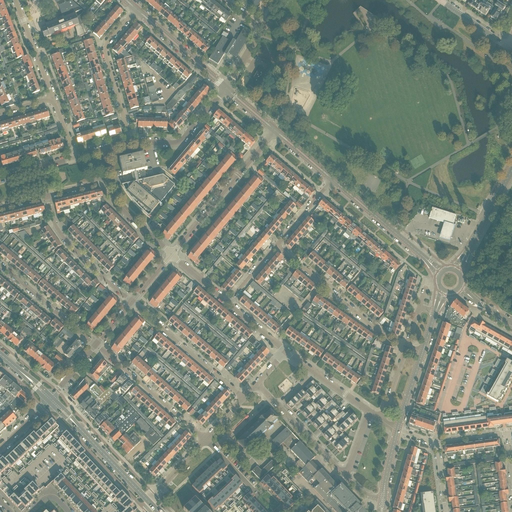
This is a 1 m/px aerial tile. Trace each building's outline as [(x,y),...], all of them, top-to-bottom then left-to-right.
[(53,0),(55,1),(57,4),(59,8),(60,11),(61,15),(62,16),(64,15),(64,17),(56,20),(57,22),(43,27),(44,29),(41,30),(44,38),(49,36),(74,27),(75,29),(76,32),(77,34),(77,38),(77,37),(78,37),(79,37),(87,34),(83,24),(89,17),(85,14),(83,12),(82,13),(82,14),(81,15),(80,16),(79,16),(78,17),(77,17),(77,16),(75,13),(81,10),(82,10),(70,0),(53,0)] [(159,0),(153,8),(158,12),(163,6),(161,5),(163,2),(160,0),(159,0)] [(200,5),(205,9),(211,1),(210,0),(204,0),(200,5)] [(250,0),(248,3),(253,6),(255,8),(261,0),(250,0)] [(470,5),(475,9),(480,2),(476,0),(473,0),(474,0),(470,5)] [(480,2),(475,9),(480,12),(487,3),(482,0),(481,0),(480,2)] [(205,9),(210,12),(216,4),(211,1),(205,9)] [(487,3),(480,12),(485,16),(488,12),(490,9),(492,10),(494,7),(487,2),(487,3)] [(493,13),(490,17),(496,21),(502,11),(503,11),(505,7),(503,6),(503,5),(497,2),(495,5),(499,8),(497,11),(495,10),(493,13)] [(158,12),(163,16),(170,8),(165,4),(163,6),(158,12)] [(210,12),(214,16),(221,8),(216,4),(210,12)] [(109,10),(112,12),(118,17),(123,12),(123,11),(122,12),(117,7),(117,6),(114,10),(112,8),(110,8),(109,10)] [(163,16),(167,20),(172,15),(170,13),(172,10),(170,8),(163,16)] [(214,16),(219,20),(225,12),(221,8),(214,16)] [(0,14),(0,19),(0,20),(8,17),(6,12),(0,14)] [(112,12),(107,17),(113,23),(118,17),(112,12)] [(225,12),(219,20),(219,21),(223,24),(230,16),(225,12)] [(167,20),(172,24),(177,19),(172,15),(167,20)] [(105,16),(101,21),(103,22),(109,28),(113,23),(107,17),(105,16)] [(177,19),(172,24),(177,28),(181,23),(184,20),(179,16),(177,19)] [(0,20),(3,26),(11,23),(8,17),(0,20)] [(103,22),(98,28),(104,33),(109,28),(103,22)] [(4,29),(5,32),(13,28),(11,23),(3,26),(0,26),(0,27),(1,30),(4,29)] [(136,23),(131,29),(137,34),(142,28),(136,24),(136,23)] [(177,28),(181,32),(186,27),(181,23),(177,28)] [(186,36),(186,37),(191,31),(192,29),(190,27),(188,29),(186,27),(181,32),(184,34),(183,35),(185,37),(186,36)] [(5,32),(3,32),(5,38),(7,37),(8,37),(15,34),(13,28),(5,32)] [(104,33),(98,28),(93,33),(93,34),(94,33),(99,38),(99,39),(104,33)] [(228,53),(236,58),(251,32),(252,33),(252,32),(244,28),(235,42),(233,41),(232,42),(231,43),(222,37),(209,59),(218,64),(217,65),(218,65),(224,55),(224,54),(225,55),(226,56),(228,54),(228,53)] [(131,29),(127,34),(133,39),(137,34),(131,29)] [(188,39),(191,41),(196,35),(191,31),(186,37),(186,38),(188,39)] [(7,37),(5,38),(7,44),(9,43),(10,43),(17,40),(15,34),(8,37),(7,37)] [(127,34),(122,39),(128,44),(133,39),(127,34)] [(144,40),(142,42),(144,44),(146,42),(150,37),(148,34),(144,39),(144,40)] [(194,44),(195,45),(200,39),(196,35),(191,41),(193,43),(192,43),(194,45),(194,44)] [(145,45),(150,49),(155,43),(150,38),(150,39),(145,45),(145,44),(145,45)] [(196,45),(195,46),(197,48),(198,47),(200,49),(206,42),(202,38),(200,39),(195,45),(196,45)] [(122,39),(117,44),(123,49),(123,50),(126,53),(131,48),(130,47),(128,45),(128,44),(122,39)] [(9,43),(11,48),(19,45),(17,40),(9,43)] [(84,42),(86,49),(94,47),(91,40),(84,42)] [(206,42),(200,49),(202,51),(202,52),(204,53),(205,53),(208,49),(210,48),(212,45),(207,41),(206,42)] [(150,49),(154,53),(160,47),(155,43),(150,49)] [(117,44),(112,50),(113,50),(118,55),(120,53),(123,56),(123,59),(125,58),(130,57),(126,53),(123,50),(123,49),(117,44)] [(11,48),(14,54),(21,51),(19,45),(11,48)] [(86,49),(88,56),(96,54),(94,47),(86,49)] [(154,53),(159,57),(164,51),(160,47),(154,53)] [(52,56),(51,56),(52,57),(54,63),(61,60),(64,60),(62,54),(66,53),(64,49),(57,52),(57,53),(58,54),(52,56)] [(21,51),(14,54),(16,60),(16,59),(23,57),(24,57),(21,51)] [(159,57),(163,61),(169,55),(164,51),(159,57)] [(88,56),(90,63),(97,60),(96,54),(88,56)] [(163,61),(168,65),(173,59),(169,55),(163,61)] [(20,60),(22,66),(30,63),(28,57),(27,57),(28,57),(20,60)] [(61,60),(54,63),(57,70),(67,66),(66,63),(65,63),(65,62),(64,59),(64,60),(61,60)] [(117,62),(119,69),(127,67),(129,66),(129,65),(127,59),(124,60),(124,59),(124,60),(117,62)] [(168,65),(172,69),(178,63),(173,59),(168,65)] [(90,63),(92,69),(99,67),(97,60),(90,63)] [(20,67),(22,72),(32,68),(30,63),(22,66),(20,67)] [(175,75),(177,73),(182,67),(178,63),(172,69),(170,71),(175,75)] [(67,66),(57,70),(59,76),(69,72),(67,66)] [(92,69),(94,76),(101,74),(99,67),(92,69)] [(127,67),(119,69),(121,76),(128,73),(127,67)] [(159,75),(160,73),(162,71),(158,67),(154,71),(159,75)] [(177,73),(181,77),(187,70),(182,67),(177,73)] [(23,78),(25,77),(33,74),(31,69),(32,68),(22,72),(21,73),(23,78)] [(270,76),(267,74),(267,73),(259,69),(248,86),(256,90),(261,82),(264,84),(270,76)] [(187,70),(181,77),(186,81),(186,80),(191,75),(187,70)] [(69,72),(59,76),(62,83),(69,80),(72,79),(69,72)] [(128,73),(121,76),(123,83),(133,80),(133,79),(131,73),(128,73)] [(25,77),(27,83),(35,80),(33,74),(25,77)] [(94,76),(92,77),(94,83),(96,83),(103,81),(101,74),(94,76)] [(195,76),(188,83),(191,85),(192,84),(197,78),(195,76)] [(69,80),(62,83),(64,90),(72,87),(75,86),(74,85),(72,79),(69,80)] [(27,83),(25,84),(26,86),(27,88),(27,89),(37,86),(35,80),(27,83)] [(133,80),(123,83),(125,89),(133,87),(131,84),(134,83),(133,80)] [(96,83),(94,83),(95,90),(98,89),(105,87),(103,81),(96,83)] [(203,82),(198,88),(200,90),(206,95),(210,90),(204,85),(206,82),(204,81),(203,82)] [(37,86),(27,90),(29,97),(33,96),(32,94),(39,91),(39,92),(40,92),(37,86)] [(133,87),(125,89),(127,96),(134,94),(137,93),(135,86),(133,87)] [(64,90),(67,96),(74,93),(72,87),(64,90)] [(97,97),(100,96),(107,94),(105,87),(98,89),(95,90),(97,97)] [(200,90),(196,94),(202,100),(204,97),(204,98),(206,96),(206,95),(200,90)] [(74,93),(67,96),(69,103),(77,100),(74,93)] [(134,94),(127,96),(129,103),(136,100),(136,97),(138,96),(137,93),(134,94)] [(100,96),(102,103),(109,101),(107,94),(100,96)] [(177,94),(173,98),(178,102),(181,98),(177,94)] [(196,94),(192,99),(198,104),(202,100),(196,94)] [(6,96),(0,98),(0,102),(2,106),(5,104),(6,107),(14,105),(12,101),(9,102),(6,96)] [(77,100),(69,103),(72,109),(79,106),(81,105),(79,99),(77,100)] [(192,99),(188,104),(195,109),(198,104),(192,99)] [(136,100),(129,103),(131,110),(131,109),(136,108),(138,107),(139,107),(136,100)] [(102,103),(104,109),(111,107),(109,101),(102,103)] [(186,102),(182,106),(184,108),(191,113),(195,109),(188,104),(186,102)] [(169,103),(166,107),(167,110),(170,109),(170,111),(171,110),(172,109),(174,107),(169,103)] [(79,106),(72,109),(74,115),(82,113),(79,106)] [(111,107),(104,109),(106,117),(106,116),(113,114),(113,115),(111,107)] [(184,108),(181,113),(187,118),(191,113),(184,108)] [(47,109),(40,111),(42,119),(49,117),(47,110),(47,109)] [(40,111),(33,113),(36,121),(42,119),(40,111)] [(213,117),(218,121),(223,115),(219,111),(213,117)] [(33,113),(27,115),(29,123),(30,126),(36,124),(36,121),(36,120),(33,113)] [(82,113),(74,115),(77,122),(77,123),(77,122),(81,120),(84,119),(84,120),(82,113)] [(181,113),(177,117),(183,123),(187,118),(181,113)] [(27,115),(20,117),(22,125),(29,123),(27,115)] [(218,121),(223,125),(228,118),(226,116),(226,117),(223,115),(218,121)] [(175,116),(168,124),(169,124),(169,125),(173,130),(177,126),(179,128),(183,123),(177,117),(176,118),(175,116)] [(20,117),(13,119),(15,127),(22,125),(20,117)] [(223,125),(221,127),(225,131),(226,130),(232,122),(230,121),(231,120),(228,118),(223,125)] [(13,119),(6,121),(9,129),(15,127),(13,119)] [(6,121),(0,123),(0,124),(2,133),(9,131),(9,129),(6,121)] [(232,122),(226,130),(230,134),(237,126),(232,122)] [(119,126),(113,128),(115,135),(121,134),(119,126)] [(230,134),(229,135),(234,139),(235,138),(241,130),(237,126),(230,134)] [(99,129),(101,137),(107,135),(105,127),(99,129)] [(99,129),(93,130),(95,138),(101,137),(99,129)] [(203,129),(199,134),(205,139),(209,134),(203,129)] [(93,130),(87,132),(90,140),(95,138),(93,130)] [(239,141),(241,140),(246,133),(244,131),(244,132),(241,130),(235,138),(239,141)] [(84,142),(81,134),(81,132),(75,134),(78,144),(84,142)] [(87,132),(81,134),(84,142),(90,140),(87,132)] [(241,140),(245,144),(250,138),(248,136),(249,135),(246,133),(241,140)] [(199,134),(195,138),(202,144),(205,139),(199,134)] [(195,138),(191,143),(198,148),(202,144),(195,138)] [(245,144),(243,147),(248,151),(250,148),(255,142),(250,138),(245,144)] [(47,140),(42,142),(42,144),(44,149),(45,149),(46,153),(52,151),(51,147),(50,147),(48,143),(47,140)] [(56,140),(54,141),(55,145),(56,145),(58,150),(63,148),(62,142),(61,143),(60,140),(56,141),(56,140)] [(54,141),(48,143),(50,147),(51,147),(52,151),(58,150),(56,145),(55,145),(54,141)] [(191,143),(188,148),(194,153),(198,148),(191,143)] [(44,149),(42,144),(37,146),(38,149),(39,149),(41,155),(46,153),(45,149),(44,149)] [(188,148),(184,152),(190,158),(194,153),(188,148)] [(183,153),(180,157),(186,162),(189,164),(193,160),(190,158),(184,152),(183,153)] [(231,153),(224,161),(231,166),(237,158),(231,153)] [(143,212),(147,215),(149,217),(175,186),(163,176),(162,176),(146,180),(145,176),(147,176),(146,173),(145,174),(144,170),(147,169),(143,154),(136,155),(137,157),(133,158),(132,156),(126,158),(119,159),(122,170),(123,175),(131,173),(132,177),(131,177),(131,179),(132,179),(133,183),(122,185),(123,187),(127,193),(131,198),(135,204),(139,208),(143,212)] [(268,164),(271,167),(276,160),(272,156),(263,165),(265,167),(268,164)] [(180,157),(176,162),(182,167),(184,165),(186,162),(180,157)] [(274,172),(276,170),(281,164),(276,160),(271,167),(270,168),(274,172)] [(224,161),(217,169),(224,175),(231,166),(224,161)] [(176,162),(172,166),(178,171),(182,167),(176,162)] [(274,172),(274,173),(278,176),(278,177),(286,167),(284,165),(283,166),(281,164),(276,170),(274,172)] [(178,171),(172,166),(168,171),(174,176),(176,174),(178,171)] [(278,176),(278,177),(282,181),(285,178),(290,172),(288,170),(289,169),(286,167),(278,177),(278,176)] [(194,173),(200,178),(203,174),(197,169),(194,173)] [(217,169),(210,177),(217,183),(224,175),(217,169)] [(285,178),(290,182),(296,175),(293,173),(293,174),(290,172),(285,178)] [(257,174),(250,183),(257,188),(264,180),(257,174)] [(290,182),(294,186),(300,180),(298,178),(298,177),(296,175),(290,182)] [(210,177),(203,186),(210,191),(217,183),(210,177)] [(294,186),(299,190),(305,183),(303,181),(302,182),(300,180),(294,186)] [(250,183),(243,191),(250,196),(257,188),(250,183)] [(299,190),(304,194),(309,188),(307,186),(307,185),(305,183),(299,190)] [(203,186),(196,194),(203,199),(210,191),(203,186)] [(304,194),(302,197),(307,201),(314,192),(309,188),(304,194)] [(101,191),(95,192),(97,199),(100,198),(101,203),(103,203),(104,202),(101,191)] [(243,191),(236,199),(243,205),(250,196),(243,191)] [(95,192),(89,193),(91,201),(92,204),(98,203),(97,199),(95,192)] [(196,194),(189,202),(196,207),(203,199),(196,194)] [(66,199),(60,201),(63,212),(69,210),(66,199)] [(236,199),(229,207),(236,213),(243,205),(236,199)] [(317,208),(321,212),(328,204),(328,203),(326,201),(326,202),(323,200),(317,208)] [(63,212),(60,201),(54,202),(57,214),(60,213),(60,212),(63,212)] [(189,202),(182,210),(189,216),(196,207),(189,202)] [(290,202),(286,207),(292,211),(295,207),(290,202)] [(328,204),(323,210),(325,211),(328,214),(333,208),(328,204)] [(46,217),(43,205),(37,207),(39,214),(42,213),(45,224),(48,223),(46,217)] [(101,210),(105,215),(110,209),(106,205),(101,210)] [(229,207),(222,216),(229,221),(236,213),(229,207)] [(286,207),(283,211),(288,216),(292,211),(286,207)] [(31,208),(25,210),(27,217),(33,215),(31,208)] [(328,214),(333,218),(338,212),(333,208),(328,214)] [(438,221),(444,223),(452,225),(452,226),(453,226),(453,225),(456,215),(433,208),(429,218),(429,219),(430,218),(437,221),(438,221)] [(105,215),(109,219),(114,213),(110,209),(105,215)] [(182,210),(176,218),(182,224),(189,216),(182,210)] [(20,211),(14,212),(16,220),(19,219),(20,222),(23,222),(22,218),(20,211)] [(283,211),(279,216),(284,220),(288,216),(283,211)] [(333,218),(331,220),(336,224),(342,216),(338,212),(333,218)] [(111,221),(113,223),(118,217),(114,213),(109,219),(107,221),(109,223),(111,221)] [(276,214),(272,218),(275,220),(280,225),(284,220),(279,216),(278,216),(276,214)] [(222,216),(215,224),(222,229),(229,221),(222,216)] [(335,225),(340,229),(347,220),(342,216),(336,224),(335,225)] [(113,223),(117,227),(122,221),(118,217),(113,223)] [(176,218),(169,227),(175,232),(182,224),(176,218)] [(308,218),(305,222),(310,227),(314,222),(308,218)] [(275,220),(271,225),(276,229),(280,225),(275,220)] [(340,229),(345,233),(352,224),(347,220),(340,229)] [(117,227),(121,231),(126,226),(122,221),(117,227)] [(455,224),(444,221),(439,238),(450,241),(455,224)] [(305,222),(301,227),(306,231),(310,227),(305,222)] [(215,224),(208,232),(215,238),(222,229),(215,224)] [(349,237),(350,237),(357,228),(352,224),(345,233),(349,237)] [(271,225),(267,229),(272,234),(276,229),(271,225)] [(73,226),(68,231),(72,235),(77,230),(79,228),(77,226),(75,228),(73,226)] [(121,235),(123,237),(130,230),(126,226),(121,231),(123,233),(121,235)] [(41,235),(42,237),(51,231),(48,227),(42,231),(43,233),(41,235)] [(175,232),(169,227),(162,235),(168,241),(175,232)] [(301,227),(297,231),(302,236),(304,237),(308,233),(306,231),(301,227)] [(350,237),(354,241),(362,232),(357,228),(350,237)] [(267,229),(263,234),(269,238),(272,234),(267,229)] [(77,230),(72,235),(76,239),(83,232),(81,230),(79,232),(77,230)] [(127,237),(129,239),(134,234),(130,230),(123,237),(125,239),(127,237)] [(51,231),(42,237),(44,239),(46,238),(48,240),(54,236),(51,231)] [(256,235),(257,236),(265,243),(269,238),(263,234),(260,231),(256,235)] [(297,231),(293,236),(298,240),(302,236),(297,231)] [(83,232),(76,239),(80,243),(85,238),(83,236),(85,234),(83,232)] [(208,232),(202,240),(208,246),(215,238),(208,232)] [(359,245),(361,242),(366,236),(362,232),(354,241),(359,245)] [(134,234),(129,239),(127,241),(129,243),(131,241),(134,243),(139,238),(134,234)] [(48,240),(51,245),(57,241),(54,236),(48,240)] [(257,236),(254,241),(256,243),(261,247),(265,243),(257,236)] [(293,236),(289,240),(294,245),(298,240),(293,236)] [(364,245),(366,246),(371,240),(366,236),(361,242),(359,245),(361,248),(364,245)] [(85,238),(80,243),(84,247),(89,242),(91,240),(89,238),(87,240),(85,238)] [(202,240),(195,248),(201,254),(208,246),(202,240)] [(294,245),(289,240),(285,245),(290,250),(294,245)] [(366,246),(368,248),(367,248),(370,251),(376,244),(371,240),(366,246)] [(57,241),(51,245),(49,247),(51,249),(53,247),(55,250),(61,246),(57,241)] [(252,241),(248,245),(251,248),(252,247),(257,252),(261,247),(256,243),(255,243),(252,241)] [(89,242),(84,247),(88,251),(93,246),(89,242)] [(374,257),(376,254),(381,249),(376,244),(370,251),(369,252),(374,257)] [(88,251),(92,255),(99,248),(98,246),(95,248),(93,246),(88,251)] [(147,252),(143,257),(150,262),(156,254),(150,249),(148,247),(145,251),(146,251),(147,252)] [(252,247),(248,252),(253,256),(257,252),(252,247)] [(2,255),(6,258),(11,253),(13,250),(11,248),(9,251),(6,249),(2,255)] [(99,248),(92,255),(96,259),(101,254),(99,252),(101,250),(99,248)] [(195,248),(188,257),(194,262),(197,265),(200,262),(197,259),(197,258),(201,254),(195,248)] [(56,259),(57,260),(65,253),(61,249),(56,254),(58,256),(56,259)] [(376,254),(381,258),(385,253),(381,249),(376,254)] [(11,253),(6,258),(10,262),(17,254),(15,252),(13,255),(11,253)] [(245,255),(244,256),(245,257),(246,258),(249,261),(253,256),(248,252),(246,255),(245,255)] [(61,260),(64,262),(69,257),(65,253),(57,260),(59,262),(61,260)] [(278,253),(274,258),(279,262),(283,258),(278,253)] [(308,258),(313,262),(317,257),(312,253),(308,258)] [(381,258),(385,262),(390,257),(385,253),(381,258)] [(10,262),(15,266),(19,260),(17,258),(19,256),(17,254),(10,262)] [(96,259),(96,260),(100,264),(108,256),(106,254),(104,257),(101,254),(96,259)] [(241,254),(238,259),(240,261),(245,265),(249,261),(246,258),(245,257),(244,256),(241,254)] [(108,256),(100,264),(104,268),(104,267),(109,262),(107,260),(109,258),(108,256)] [(64,262),(68,266),(73,261),(69,257),(64,262)] [(143,257),(130,273),(136,278),(150,262),(143,257)] [(313,262),(317,266),(322,260),(317,257),(313,262)] [(388,269),(390,266),(395,261),(390,257),(385,262),(383,265),(388,269)] [(270,262),(277,269),(278,269),(281,264),(279,262),(274,258),(270,262)] [(19,260),(15,266),(19,269),(26,261),(24,260),(22,262),(19,260)] [(104,267),(104,268),(109,272),(110,270),(112,268),(114,267),(111,264),(114,262),(112,260),(109,262),(104,267)] [(317,266),(322,270),(326,264),(322,260),(317,266)] [(19,269),(23,273),(28,267),(26,265),(28,263),(26,261),(19,269)] [(70,268),(72,270),(77,265),(73,261),(68,266),(65,269),(67,271),(70,268)] [(245,265),(240,261),(236,266),(241,270),(245,265)] [(395,261),(390,266),(393,269),(391,271),(393,273),(400,265),(395,261)] [(270,262),(266,267),(272,272),(274,273),(277,269),(270,262)] [(326,264),(322,270),(326,273),(331,268),(333,266),(328,262),(326,264)] [(28,267),(23,273),(28,277),(35,269),(30,265),(28,267)] [(72,270),(69,273),(71,275),(72,275),(74,277),(81,269),(77,265),(72,270)] [(266,267),(262,272),(268,276),(272,272),(266,267)] [(326,273),(331,277),(335,272),(331,268),(326,273)] [(35,269),(28,277),(32,280),(37,275),(39,273),(35,269)] [(78,276),(80,279),(85,273),(81,269),(74,277),(75,279),(78,276)] [(237,270),(233,275),(238,279),(242,275),(237,270)] [(176,271),(169,279),(176,284),(177,283),(179,285),(185,278),(176,271)] [(292,276),(291,278),(295,282),(297,280),(301,275),(297,271),(292,276)] [(262,272),(259,276),(264,281),(268,276),(262,272)] [(331,277),(335,281),(340,276),(335,272),(331,277)] [(80,279),(78,281),(82,285),(84,283),(89,277),(85,273),(80,279)] [(136,278),(130,273),(123,281),(130,287),(136,278)] [(409,280),(408,284),(414,286),(416,280),(411,279),(412,276),(408,274),(406,279),(409,280)] [(37,275),(32,280),(37,284),(43,276),(41,275),(39,277),(37,275)] [(233,275),(229,279),(234,284),(238,279),(233,275)] [(297,280),(302,284),(306,279),(301,275),(297,280)] [(340,276),(335,281),(340,285),(344,280),(347,277),(344,275),(342,278),(340,276)] [(259,276),(254,281),(260,285),(262,287),(266,282),(264,281),(259,276)] [(38,285),(42,289),(47,284),(45,282),(47,279),(45,277),(38,285)] [(84,283),(88,287),(93,282),(89,277),(84,283)] [(344,280),(340,285),(344,289),(348,285),(349,284),(351,281),(350,280),(347,277),(344,280)] [(227,278),(223,282),(225,284),(230,288),(234,284),(229,279),(229,280),(227,278)] [(169,279),(156,295),(163,300),(176,284),(169,279)] [(302,284),(306,288),(311,282),(306,279),(302,284)] [(93,282),(88,287),(90,289),(92,287),(94,289),(99,284),(95,280),(93,282)] [(0,289),(0,291),(1,292),(2,292),(4,293),(11,285),(6,282),(2,287),(0,289)] [(188,288),(186,291),(188,293),(190,290),(195,285),(191,282),(187,287),(188,288)] [(311,282),(306,288),(311,292),(315,287),(311,282)] [(405,283),(403,289),(404,289),(406,290),(412,292),(414,286),(408,284),(407,284),(405,283)] [(42,289),(47,293),(51,287),(47,284),(42,289)] [(230,288),(225,284),(221,289),(226,293),(230,288)] [(8,293),(10,295),(15,289),(11,285),(4,293),(6,295),(8,293)] [(290,288),(288,290),(293,294),(297,290),(293,286),(292,286),(290,288)] [(347,291),(351,295),(356,290),(351,286),(347,291)] [(47,293),(51,297),(58,289),(56,287),(54,289),(51,287),(47,293)] [(193,293),(198,296),(202,291),(198,287),(193,293)] [(403,288),(401,294),(402,295),(404,295),(411,297),(412,292),(406,290),(404,289),(403,289),(403,288)] [(15,289),(10,295),(13,297),(11,299),(13,301),(20,293),(15,289)] [(51,297),(56,300),(60,295),(58,293),(60,290),(58,289),(51,297)] [(351,295),(356,299),(360,293),(356,290),(351,295)] [(202,291),(198,296),(202,300),(207,295),(202,291)] [(360,293),(356,299),(360,303),(365,297),(367,295),(362,291),(360,293)] [(239,302),(244,306),(248,301),(250,299),(243,293),(242,294),(242,295),(244,297),(239,302)] [(18,301),(21,304),(25,298),(21,294),(14,302),(16,304),(18,301)] [(56,300),(60,304),(65,298),(67,296),(65,294),(63,297),(60,295),(56,300)] [(112,294),(105,303),(112,308),(119,300),(112,294)] [(163,300),(156,295),(149,303),(156,308),(163,300)] [(202,300),(207,304),(211,299),(207,295),(202,300)] [(313,301),(311,304),(316,307),(317,305),(321,299),(317,296),(313,301)] [(360,303),(365,306),(369,301),(365,297),(360,303)] [(21,308),(23,310),(30,302),(25,298),(21,304),(23,306),(21,308)] [(60,304),(64,308),(69,302),(71,300),(69,298),(67,300),(65,298),(60,304)] [(207,304),(212,308),(216,303),(211,299),(207,304)] [(317,305),(322,308),(326,303),(321,299),(317,305)] [(369,301),(365,306),(369,310),(374,305),(375,302),(371,299),(369,301)] [(178,305),(172,300),(170,302),(176,308),(178,305)] [(244,306),(248,310),(253,304),(248,301),(244,306)] [(449,307),(447,311),(446,314),(445,318),(444,321),(444,322),(452,324),(453,320),(451,320),(453,314),(460,306),(459,305),(460,303),(458,301),(457,301),(456,301),(457,301),(456,302),(455,302),(453,304),(454,305),(451,308),(449,307)] [(30,302),(23,310),(25,311),(27,309),(29,311),(34,305),(30,302)] [(64,308),(69,311),(73,306),(75,303),(73,302),(71,304),(69,302),(64,308)] [(253,304),(248,310),(253,314),(257,308),(259,306),(255,302),(253,304)] [(105,303),(92,319),(98,324),(112,308),(105,303)] [(214,314),(216,312),(221,307),(216,303),(212,308),(210,310),(214,314)] [(322,308),(327,312),(331,306),(326,303),(322,308)] [(452,324),(456,326),(457,322),(455,321),(457,317),(464,309),(463,309),(464,306),(462,304),(461,305),(461,304),(461,305),(460,306),(453,314),(451,320),(453,320),(452,324)] [(34,305),(29,311),(32,313),(30,315),(32,317),(38,309),(34,305)] [(369,310),(374,314),(379,309),(374,305),(369,310)] [(73,306),(69,311),(73,315),(78,310),(73,306)] [(327,312),(332,315),(336,309),(331,306),(327,312)] [(2,307),(0,308),(0,311),(4,315),(0,319),(0,320),(1,322),(6,316),(8,313),(9,313),(2,307)] [(216,312),(221,316),(225,310),(221,307),(216,312)] [(253,314),(257,317),(262,312),(257,308),(253,314)] [(464,328),(467,323),(462,320),(469,312),(470,312),(469,311),(469,312),(468,313),(467,312),(468,310),(466,308),(465,308),(464,309),(457,317),(455,321),(457,322),(456,326),(464,328)] [(38,309),(32,317),(33,319),(35,316),(36,316),(38,318),(43,313),(38,309)] [(332,315),(337,319),(341,313),(336,309),(332,315)] [(379,309),(374,314),(379,318),(383,313),(379,309)] [(221,316),(225,320),(230,314),(225,310),(221,316)] [(257,317),(262,321),(266,316),(262,312),(257,317)] [(43,313),(38,318),(40,320),(38,323),(40,324),(47,317),(43,313)] [(337,319),(342,322),(346,316),(341,313),(337,319)] [(225,320),(230,323),(234,318),(230,314),(225,320)] [(138,316),(131,324),(138,330),(145,322),(138,316)] [(262,321),(266,325),(271,320),(266,316),(262,321)] [(342,322),(340,324),(345,328),(347,326),(351,320),(346,316),(342,322)] [(47,317),(40,324),(42,326),(44,324),(47,326),(52,320),(47,317)] [(168,322),(173,326),(177,320),(173,317),(168,322)] [(266,325),(271,329),(275,324),(277,321),(273,317),(271,320),(266,325)] [(173,326),(177,330),(182,324),(184,322),(179,318),(177,320),(173,326)] [(230,323),(234,327),(239,322),(234,318),(230,323)] [(50,325),(54,329),(59,323),(55,319),(50,325)] [(98,324),(92,319),(85,327),(92,332),(98,324)] [(347,326),(351,329),(355,323),(351,320),(347,326)] [(474,321),(468,331),(474,334),(475,332),(479,324),(474,321)] [(479,324),(475,332),(480,335),(486,325),(485,325),(485,324),(481,321),(479,324)] [(237,333),(239,331),(243,326),(239,322),(234,327),(233,329),(237,333)] [(54,329),(52,331),(54,333),(56,330),(59,332),(60,331),(64,327),(59,323),(54,329)] [(351,329),(356,332),(360,327),(355,323),(351,329)] [(443,323),(441,329),(449,331),(451,326),(443,323)] [(131,324),(118,340),(125,346),(138,330),(131,324)] [(177,330),(182,333),(187,328),(182,324),(177,330)] [(275,324),(271,329),(276,333),(280,328),(275,324)] [(3,335),(4,336),(10,329),(5,325),(0,331),(0,332),(1,333),(1,334),(3,336),(3,335)] [(486,325),(480,335),(486,338),(491,328),(487,326),(486,325)] [(243,326),(239,331),(241,333),(239,335),(242,337),(243,335),(248,330),(243,326)] [(8,339),(15,331),(16,331),(11,327),(10,329),(4,336),(5,337),(5,338),(7,339),(8,339)] [(356,332),(361,336),(365,330),(360,327),(356,332)] [(23,330),(22,331),(29,337),(29,338),(33,333),(28,328),(27,329),(26,328),(23,330)] [(65,328),(61,332),(64,334),(71,341),(74,343),(77,341),(78,339),(68,331),(67,330),(65,328)] [(182,333),(187,337),(191,332),(187,328),(182,333)] [(285,334),(290,337),(294,331),(289,328),(285,334)] [(486,338),(485,340),(490,343),(491,341),(497,331),(491,328),(486,338)] [(187,337),(191,341),(196,336),(200,331),(197,329),(193,334),(191,332),(187,337)] [(399,331),(393,329),(391,335),(397,337),(399,331)] [(441,329),(439,335),(447,337),(449,331),(441,329)] [(248,330),(243,335),(241,338),(246,342),(253,334),(248,330)] [(361,336),(366,339),(370,334),(365,330),(361,336)] [(18,336),(15,334),(17,332),(15,331),(8,339),(10,340),(9,341),(11,343),(12,342),(13,343),(18,336)] [(290,337),(295,341),(299,335),(294,331),(290,337)] [(497,331),(491,341),(497,344),(502,334),(497,331)] [(299,335),(295,341),(299,344),(304,338),(306,336),(301,332),(299,335)] [(154,339),(158,343),(163,337),(158,334),(154,339)] [(370,334),(366,339),(371,343),(375,337),(370,334)] [(502,334),(497,344),(502,347),(508,337),(502,334)] [(18,336),(13,343),(17,346),(22,340),(18,336)] [(191,341),(196,345),(200,340),(196,336),(191,341)] [(304,338),(299,344),(304,348),(310,339),(306,336),(304,338)] [(50,345),(49,346),(50,346),(52,348),(52,349),(53,348),(60,340),(57,337),(52,343),(50,345)] [(158,343),(163,347),(167,341),(163,337),(158,343)] [(252,337),(248,341),(250,343),(252,345),(257,341),(252,337)] [(511,339),(508,337),(502,347),(508,350),(511,342),(511,339)] [(310,339),(304,348),(309,351),(314,345),(316,342),(311,338),(310,339)] [(24,351),(28,355),(34,348),(36,346),(35,346),(33,344),(29,340),(23,347),(24,347),(26,348),(24,351)] [(125,346),(118,340),(111,348),(118,354),(125,346)] [(196,345),(200,349),(205,344),(200,340),(196,345)] [(438,340),(436,346),(443,348),(445,343),(438,340)] [(71,341),(67,346),(75,352),(81,344),(77,341),(74,343),(71,341)] [(163,347),(167,350),(172,345),(167,341),(163,347)] [(314,345),(309,351),(314,355),(318,348),(321,345),(316,342),(314,345)] [(200,349),(205,353),(209,347),(205,344),(200,349)] [(269,352),(260,344),(256,349),(259,352),(265,357),(268,354),(268,353),(269,352)] [(132,348),(138,353),(140,350),(134,345),(132,348)] [(167,350),(172,354),(176,349),(172,345),(167,350)] [(382,352),(385,353),(391,355),(393,349),(387,347),(384,345),(382,352)] [(63,351),(63,352),(64,352),(65,353),(64,355),(65,355),(65,356),(69,359),(75,352),(67,346),(63,350),(63,351)] [(436,346),(434,351),(441,354),(443,348),(436,346)] [(205,353),(209,357),(214,351),(209,347),(205,353)] [(32,358),(38,352),(34,348),(28,355),(30,356),(29,357),(31,358),(32,358)] [(318,348),(314,355),(319,358),(324,352),(318,348)] [(172,354),(177,358),(181,353),(176,349),(172,354)] [(209,357),(214,360),(218,355),(214,351),(209,357)] [(357,353),(366,360),(367,357),(358,351),(357,353)] [(434,351),(432,357),(439,360),(441,354),(434,351)] [(36,361),(37,362),(42,355),(38,352),(32,358),(34,360),(33,360),(35,362),(36,361)] [(253,354),(255,356),(261,361),(265,357),(259,352),(257,354),(255,352),(253,354)] [(177,358),(175,360),(180,364),(181,362),(186,357),(184,355),(181,353),(177,358)] [(214,360),(218,364),(225,357),(220,353),(218,355),(214,360)] [(252,354),(249,358),(251,361),(257,366),(258,365),(258,364),(261,361),(255,356),(252,354)] [(321,360),(326,363),(331,357),(326,354),(321,360)] [(40,365),(41,365),(46,359),(42,355),(37,362),(38,363),(38,364),(40,365)] [(56,356),(55,358),(63,365),(66,362),(57,355),(56,356)] [(225,357),(218,364),(223,368),(230,360),(225,356),(225,357)] [(132,363),(136,367),(142,361),(137,357),(132,363)] [(181,362),(179,365),(184,368),(186,366),(190,361),(186,357),(184,359),(182,361),(181,362)] [(326,363),(331,367),(336,361),(331,357),(326,363)] [(432,357),(430,363),(437,366),(439,360),(432,357)] [(44,368),(45,369),(51,363),(46,359),(41,365),(42,367),(44,369),(44,368)] [(101,360),(97,365),(102,369),(103,370),(105,372),(107,369),(109,367),(101,360)] [(487,396),(498,402),(500,399),(501,400),(503,396),(502,395),(503,392),(505,393),(507,390),(505,389),(507,386),(508,387),(510,383),(509,382),(511,379),(511,380),(511,362),(508,360),(505,364),(508,365),(491,395),(488,394),(487,396)] [(136,367),(141,371),(146,365),(142,361),(136,367)] [(186,366),(190,370),(195,364),(190,361),(186,366)] [(251,361),(247,365),(253,370),(257,366),(251,361)] [(331,367),(336,370),(340,364),(336,361),(331,367)] [(51,363),(45,369),(46,370),(46,371),(48,373),(49,372),(49,373),(55,366),(51,363)] [(430,363),(428,369),(435,372),(437,366),(430,363)] [(188,372),(193,376),(195,373),(195,374),(199,368),(195,364),(190,370),(188,372)] [(336,370),(341,374),(345,368),(340,364),(336,370)] [(97,365),(93,370),(101,376),(103,374),(105,372),(103,370),(102,369),(97,365)] [(141,371),(145,376),(151,370),(146,365),(141,371)] [(247,365),(243,369),(249,375),(253,370),(247,365)] [(195,374),(199,377),(204,372),(199,368),(195,374)] [(341,374),(346,377),(350,371),(345,368),(341,374)] [(243,369),(239,374),(245,379),(249,375),(243,369)] [(376,369),(374,374),(377,376),(384,378),(386,372),(379,370),(376,369)] [(428,369),(426,375),(434,377),(437,378),(439,373),(435,372),(428,369)] [(101,376),(93,370),(89,375),(97,381),(101,376)] [(145,376),(150,380),(155,374),(150,371),(151,370),(145,376)] [(346,377),(351,381),(355,375),(350,371),(346,377)] [(199,377),(204,381),(208,376),(204,372),(199,377)] [(355,375),(351,381),(356,384),(359,380),(360,378),(361,375),(357,372),(355,375)] [(150,380),(154,384),(159,378),(155,374),(150,380)] [(245,379),(239,374),(235,378),(241,383),(245,379)] [(0,390),(9,380),(5,377),(3,375),(2,377),(0,378),(0,390)] [(426,375),(424,380),(432,383),(434,377),(426,375)] [(122,376),(116,382),(118,384),(117,385),(120,387),(122,385),(127,380),(122,376)] [(208,376),(204,381),(209,385),(213,380),(208,376)] [(89,388),(94,383),(90,380),(86,377),(75,391),(76,392),(71,397),(75,401),(77,399),(80,396),(87,390),(89,388)] [(154,384),(159,388),(164,382),(159,378),(154,384)] [(0,390),(0,396),(2,399),(5,401),(17,388),(9,380),(0,390)] [(334,409),(337,406),(332,400),(328,403),(323,398),(326,395),(321,389),(317,392),(312,386),(316,383),(313,380),(305,388),(308,390),(305,393),(302,390),(287,405),(292,411),(294,409),(297,412),(299,410),(302,407),(305,409),(301,412),(307,418),(310,415),(316,420),(312,424),(318,430),(321,426),(326,432),(323,435),(328,441),(332,438),(334,440),(331,444),(339,452),(350,442),(342,433),(357,419),(352,413),(350,415),(347,412),(345,414),(342,411),(339,414),(334,409)] [(370,383),(369,385),(371,385),(370,386),(373,387),(380,389),(382,383),(375,381),(372,380),(371,383),(370,383)] [(424,380),(422,386),(430,389),(432,383),(424,380)] [(210,385),(215,389),(219,385),(214,381),(210,385)] [(133,385),(129,382),(121,390),(123,392),(121,393),(123,395),(133,385)] [(159,388),(163,392),(168,386),(164,382),(159,388)] [(83,402),(80,406),(84,410),(84,411),(84,410),(83,411),(85,412),(85,413),(85,412),(91,406),(91,405),(96,400),(103,393),(94,383),(89,388),(87,390),(91,395),(83,402)] [(163,392),(168,395),(172,390),(168,386),(163,392)] [(422,386),(420,392),(428,395),(430,389),(422,386)] [(135,388),(131,392),(135,396),(140,391),(135,387),(135,388)] [(380,389),(373,387),(371,393),(378,395),(380,389)] [(17,388),(5,401),(9,406),(15,399),(21,391),(17,388)] [(107,389),(103,393),(96,400),(91,405),(91,406),(85,412),(89,416),(99,407),(100,406),(112,394),(107,389)] [(168,395),(172,399),(177,394),(172,390),(168,395)] [(225,390),(220,394),(226,399),(230,395),(225,390)] [(15,399),(9,406),(13,410),(16,413),(29,398),(21,391),(15,399)] [(135,396),(140,400),(144,395),(140,391),(135,396)] [(116,401),(119,398),(114,393),(109,397),(114,403),(116,401)] [(172,399),(177,403),(181,398),(177,394),(172,399)] [(220,394),(216,398),(222,404),(226,399),(220,394)] [(140,400),(144,404),(149,399),(144,395),(140,400)] [(7,418),(12,423),(13,422),(16,419),(13,416),(16,413),(13,410),(9,406),(5,401),(2,399),(0,396),(0,408),(1,410),(8,417),(7,418)] [(119,398),(116,401),(121,407),(126,403),(121,397),(119,398)] [(426,400),(418,397),(416,403),(424,406),(426,400)] [(177,403),(181,407),(186,402),(181,398),(177,403)] [(216,398),(212,403),(218,408),(222,404),(216,398)] [(144,404),(149,408),(153,403),(149,399),(144,404)] [(186,402),(181,407),(186,412),(191,406),(186,402)] [(149,408),(153,412),(158,407),(153,403),(149,408)] [(212,403),(208,407),(214,412),(218,408),(212,403)] [(99,407),(89,416),(93,420),(97,417),(99,414),(98,412),(102,408),(100,406),(99,407)] [(111,426),(104,432),(105,432),(105,433),(106,434),(107,434),(108,436),(118,427),(119,428),(132,416),(136,413),(130,407),(126,411),(129,414),(122,420),(120,417),(115,422),(116,424),(116,425),(115,425),(113,427),(111,425),(111,426)] [(153,412),(158,416),(162,411),(158,407),(153,412)] [(208,407),(204,412),(210,417),(214,412),(208,407)] [(0,414),(1,415),(5,420),(4,421),(9,426),(12,423),(7,418),(8,417),(1,410),(0,408),(0,414)] [(413,408),(412,412),(411,416),(412,417),(411,420),(410,420),(409,422),(410,423),(410,424),(409,425),(415,427),(421,410),(420,409),(420,410),(413,408)] [(201,409),(197,413),(200,416),(206,421),(210,417),(204,412),(201,409)] [(427,412),(421,429),(427,431),(431,419),(433,415),(434,415),(436,411),(435,411),(430,410),(429,409),(428,412),(427,412)] [(427,412),(421,410),(415,427),(421,429),(427,412)] [(158,416),(162,420),(166,415),(162,411),(158,416)] [(237,442),(244,450),(266,429),(267,431),(273,426),(272,424),(277,419),(270,411),(264,417),(263,416),(258,421),(259,422),(237,442)] [(96,420),(95,421),(99,426),(102,422),(104,420),(105,420),(106,421),(109,418),(108,417),(106,415),(107,414),(105,412),(104,413),(98,418),(96,420)] [(119,428),(110,437),(110,438),(114,442),(117,439),(124,433),(132,426),(135,424),(139,420),(141,418),(136,413),(132,416),(119,428)] [(501,415),(493,416),(494,425),(502,424),(506,424),(511,422),(511,413),(504,414),(505,417),(502,417),(501,415)] [(0,414),(0,422),(2,425),(6,429),(9,426),(4,421),(5,420),(1,415),(0,414)] [(162,420),(160,422),(165,426),(166,424),(171,419),(166,415),(162,420)] [(431,419),(427,431),(433,433),(433,432),(435,433),(439,417),(434,415),(433,415),(431,419)] [(200,416),(196,421),(202,426),(206,421),(200,416)] [(474,416),(468,417),(470,430),(476,429),(475,418),(474,416)] [(104,424),(100,427),(102,429),(102,430),(103,431),(104,431),(104,432),(111,426),(111,425),(109,423),(111,421),(112,421),(112,420),(110,417),(109,418),(107,420),(104,424)] [(462,417),(455,418),(456,421),(457,432),(463,431),(462,417)] [(468,417),(462,417),(463,431),(470,430),(468,417)] [(171,419),(166,424),(171,428),(176,423),(171,419)] [(52,420),(47,425),(54,432),(59,436),(59,437),(63,434),(62,433),(60,431),(61,430),(63,429),(60,427),(54,423),(52,420)] [(43,428),(50,436),(51,435),(54,432),(47,425),(43,428)] [(47,439),(50,436),(43,428),(39,432),(46,439),(47,439)] [(286,428),(282,432),(288,438),(292,434),(286,428)] [(150,429),(143,436),(153,446),(160,439),(151,429),(150,429)] [(40,441),(43,443),(46,439),(39,432),(36,435),(41,440),(40,441)] [(186,432),(182,436),(187,441),(191,437),(186,432)] [(288,438),(282,432),(272,441),(278,447),(283,443),(288,438)] [(36,444),(36,445),(40,441),(41,440),(36,435),(34,433),(29,437),(36,444)] [(62,444),(63,444),(70,437),(66,433),(59,440),(62,444)] [(125,434),(123,437),(119,440),(123,445),(121,447),(127,454),(140,442),(132,434),(128,437),(125,434)] [(296,463),(302,469),(311,461),(314,458),(292,434),(288,438),(283,443),(299,460),(296,463)] [(182,436),(177,441),(183,446),(187,441),(182,436)] [(36,445),(36,444),(29,437),(25,441),(32,448),(32,449),(36,445)] [(63,444),(61,446),(64,450),(66,448),(74,441),(70,437),(63,444)] [(32,449),(32,448),(25,441),(23,443),(21,445),(27,452),(28,453),(32,449)] [(66,448),(65,450),(68,453),(70,452),(77,445),(74,441),(66,448)] [(177,441),(173,445),(179,450),(183,446),(177,441)] [(28,453),(27,452),(21,445),(16,449),(17,449),(23,456),(24,457),(28,453)] [(74,456),(81,449),(77,445),(70,452),(74,456)] [(173,445),(169,449),(175,455),(179,450),(173,445)] [(411,448),(409,456),(415,458),(418,458),(420,450),(411,448)] [(24,457),(23,456),(17,449),(16,449),(12,453),(19,460),(24,457)] [(77,460),(82,455),(83,455),(85,453),(81,449),(74,456),(77,459),(77,460)] [(168,449),(164,453),(165,454),(171,459),(174,456),(174,455),(175,455),(170,450),(169,449),(169,450),(168,449)] [(19,460),(12,453),(8,457),(15,464),(19,460)] [(165,454),(161,458),(167,463),(171,459),(165,454)] [(75,462),(79,466),(86,459),(83,455),(82,455),(77,460),(75,462)] [(159,456),(155,461),(157,463),(163,468),(164,467),(164,466),(167,463),(161,458),(159,456)] [(8,457),(5,460),(10,465),(9,466),(11,468),(15,464),(8,457)] [(0,460),(0,463),(5,470),(10,465),(5,460),(2,458),(0,460)] [(79,466),(83,470),(90,463),(86,459),(79,466)] [(216,464),(215,464),(221,470),(222,472),(227,468),(220,460),(216,464)] [(257,466),(252,471),(260,480),(265,475),(275,465),(271,461),(261,471),(257,466)] [(302,469),(298,473),(308,482),(313,477),(315,479),(316,478),(321,483),(318,486),(317,485),(313,488),(322,498),(335,485),(334,484),(321,470),(320,471),(311,461),(302,469)] [(406,461),(404,467),(412,469),(414,463),(406,461)] [(83,470),(86,474),(94,467),(90,463),(83,470)] [(157,463),(153,467),(159,472),(163,468),(157,463)] [(210,466),(210,467),(218,474),(217,474),(221,470),(215,464),(216,464),(215,463),(211,467),(210,466)] [(86,474),(90,478),(97,471),(97,470),(94,467),(86,474)] [(159,472),(153,467),(149,471),(154,477),(159,472)] [(207,470),(206,470),(214,478),(217,474),(218,475),(218,474),(210,467),(211,467),(207,471),(207,470)] [(404,467),(403,473),(410,475),(414,476),(416,470),(412,469),(404,467)] [(90,478),(94,481),(101,475),(101,474),(97,470),(97,471),(90,478)] [(203,474),(210,482),(210,481),(213,478),(214,478),(206,470),(207,471),(203,474)] [(97,485),(105,479),(105,478),(101,474),(101,475),(94,481),(97,485)] [(199,478),(206,486),(206,485),(209,482),(210,482),(203,474),(202,474),(203,475),(199,478)] [(269,474),(260,483),(264,488),(266,486),(273,479),(269,474)] [(64,479),(61,475),(54,482),(53,482),(57,486),(61,482),(64,479)] [(235,477),(231,481),(232,482),(238,488),(239,488),(242,484),(235,477)] [(97,485),(101,489),(109,482),(105,478),(105,479),(97,485)] [(199,478),(195,482),(196,483),(202,489),(206,485),(206,486),(199,478)] [(61,482),(57,486),(61,490),(68,483),(64,479),(61,482)] [(273,479),(266,486),(269,489),(269,490),(277,482),(273,479)] [(401,479),(399,485),(407,487),(409,481),(401,479)] [(101,489),(105,493),(112,486),(109,482),(101,489)] [(228,485),(235,493),(239,489),(239,488),(238,488),(232,482),(229,486),(228,485)] [(277,482),(269,490),(273,493),(272,494),(273,494),(281,486),(277,482)] [(35,494),(39,490),(32,483),(28,487),(35,494)] [(68,483),(61,490),(65,494),(72,487),(68,483)] [(196,483),(192,487),(199,494),(203,490),(202,489),(196,483)] [(335,485),(322,498),(335,511),(363,511),(360,509),(359,510),(356,507),(359,504),(342,485),(341,486),(338,483),(335,485)] [(224,489),(231,496),(235,493),(228,485),(228,486),(225,489),(224,489)] [(399,485),(398,490),(405,493),(408,493),(409,487),(407,487),(399,485)] [(105,493),(109,497),(116,490),(112,486),(105,493)] [(281,486),(273,494),(277,497),(276,498),(284,490),(281,486)] [(28,487),(24,491),(26,493),(27,493),(31,498),(35,494),(28,487)] [(72,487),(65,494),(68,498),(75,491),(76,491),(72,487)] [(220,493),(227,500),(231,496),(224,489),(225,490),(221,493),(220,493)] [(109,497),(106,499),(110,503),(115,499),(114,499),(120,494),(116,490),(109,497)] [(284,490),(276,498),(277,497),(280,501),(280,502),(288,494),(284,490)] [(24,491),(20,494),(22,496),(29,504),(34,500),(31,498),(27,493),(26,493),(24,491)] [(75,491),(68,498),(72,502),(79,495),(76,491),(75,491)] [(114,499),(115,499),(118,503),(126,496),(122,492),(120,494),(114,499)] [(250,492),(243,500),(246,504),(247,504),(252,498),(253,498),(254,497),(250,492)] [(435,511),(434,503),(432,503),(432,501),(434,500),(432,500),(432,497),(433,497),(433,492),(422,493),(424,511),(435,511)] [(216,496),(223,504),(227,500),(220,493),(221,493),(217,497),(216,496)] [(288,494),(280,502),(281,501),(284,505),(290,500),(293,497),(289,493),(288,494)] [(9,499),(17,508),(21,504),(18,500),(19,500),(14,495),(9,499)] [(79,495),(72,502),(76,506),(83,499),(79,495)] [(18,500),(21,504),(25,508),(29,504),(22,496),(19,500),(18,500)] [(122,507),(129,500),(126,496),(118,503),(122,507)] [(213,500),(213,501),(219,507),(219,508),(223,504),(216,496),(216,497),(217,497),(213,500)] [(396,496),(395,502),(402,504),(404,498),(396,496)] [(195,498),(183,509),(183,510),(185,508),(188,511),(205,511),(199,505),(200,504),(195,499),(195,498)] [(246,504),(245,505),(248,509),(257,502),(256,502),(253,498),(252,498),(247,504),(246,504)] [(87,503),(83,499),(76,506),(79,510),(87,503)] [(212,499),(207,503),(215,511),(219,507),(213,501),(213,500),(212,499)] [(125,511),(126,511),(129,508),(133,504),(129,500),(122,507),(125,511)] [(284,505),(282,507),(286,511),(294,504),(290,500),(284,505)] [(328,511),(317,500),(313,503),(317,507),(311,511),(328,511)] [(257,502),(248,509),(250,511),(253,511),(260,506),(260,505),(260,506),(256,502),(257,502)] [(402,504),(395,502),(393,508),(400,510),(402,504)] [(87,503),(79,510),(81,511),(85,511),(90,507),(91,507),(87,503)]
